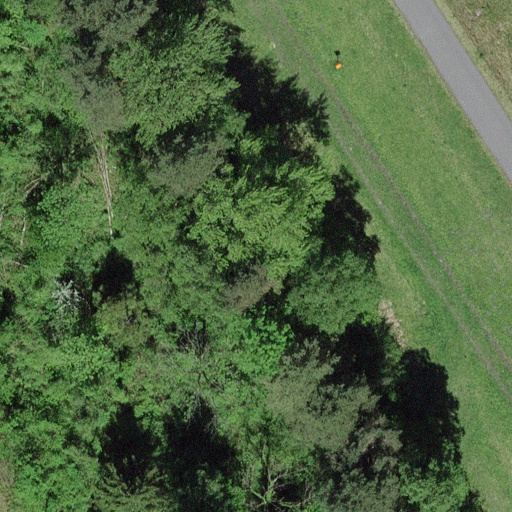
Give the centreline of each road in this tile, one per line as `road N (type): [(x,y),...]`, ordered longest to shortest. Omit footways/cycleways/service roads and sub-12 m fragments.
road 1 (track): [(511,386),(258,0)]
road 2 (track): [(415,0),(511,151)]
